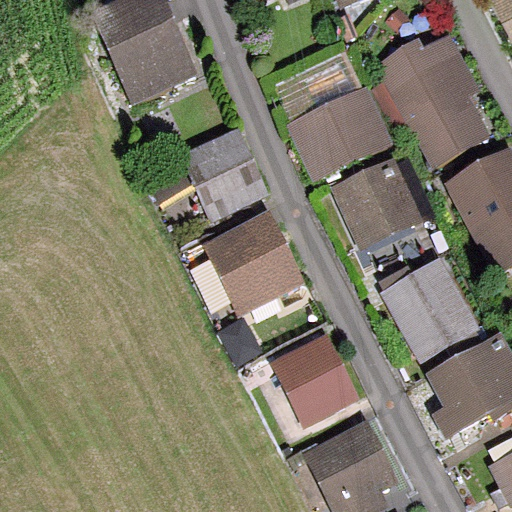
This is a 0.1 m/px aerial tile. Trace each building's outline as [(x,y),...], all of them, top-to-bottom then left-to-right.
[(120,0),(93,13),(135,106),(200,77),(165,0),(120,0)] [(511,0),(491,0),(511,41),(511,0)] [(372,66),(431,169),(491,135),(469,97),(481,90),(449,36),(424,50),(419,40),(372,66)] [(289,126),(317,183),(332,176),(395,145),(367,88),(289,126)] [(181,157),(212,223),(237,212),(270,197),(239,130),(181,157)] [(444,184),(496,277),(511,268),(511,150),(511,148),(444,184)] [(334,188),(362,249),(422,222),(395,160),(334,188)] [(203,244),(239,315),(306,282),(270,210),(203,244)] [(382,293),(422,362),(482,328),(443,259),(402,282),(382,293)] [(443,406),(432,412),(446,438),(453,434),(490,414),(494,420),(511,410),(511,348),(503,331),(426,373),(443,406)] [(270,362),(303,428),(361,398),(328,333),(270,362)] [(307,454),(335,511),(378,511),(409,497),(372,422),(307,454)] [(507,498),(511,507),(511,506),(511,455),(491,468),(507,498)]
